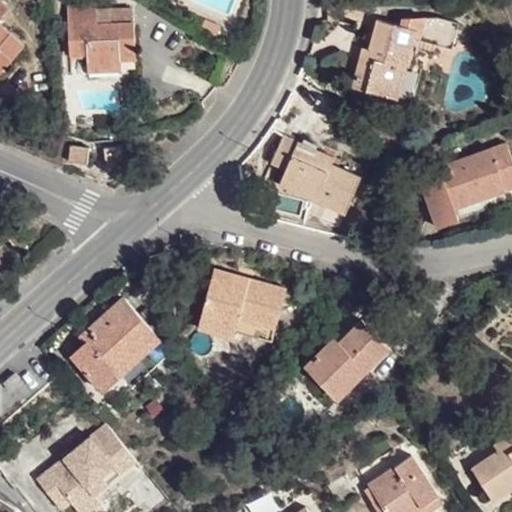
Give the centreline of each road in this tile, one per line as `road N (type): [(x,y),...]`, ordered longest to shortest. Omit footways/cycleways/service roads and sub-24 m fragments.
road 1 (residential): [(158,199),(345,255),(441,264),(511,240)]
road 2 (residential): [(293,0),(285,54),(266,96),(232,138),(158,199)]
road 3 (residential): [(124,225),(0,339)]
road 4 (residential): [(124,225),(0,172)]
